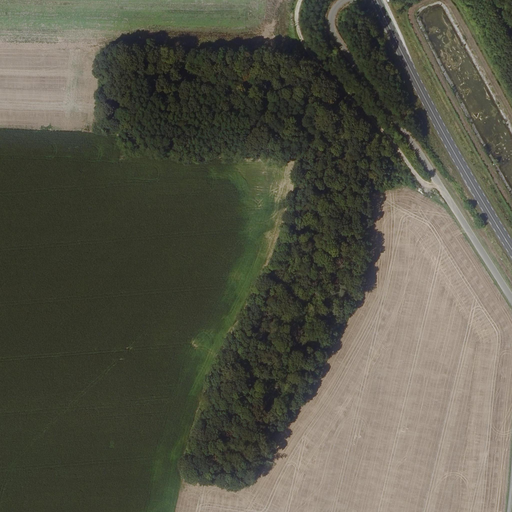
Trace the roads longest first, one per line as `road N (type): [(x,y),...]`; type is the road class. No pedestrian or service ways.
road 1 (primary): [(511,249),(376,0)]
road 2 (unclassified): [(436,182),(416,177),(302,44),(304,0)]
road 3 (unclassified): [(436,182),(330,30),(343,0)]
road 4 (unclassified): [(511,301),(436,182)]
